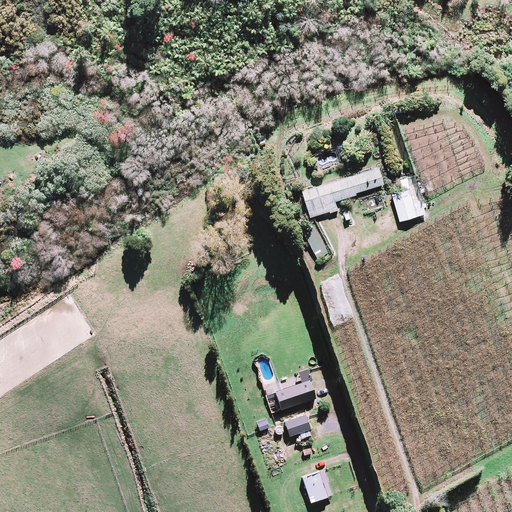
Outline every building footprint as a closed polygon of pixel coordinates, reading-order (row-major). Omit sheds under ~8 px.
[(330,182),(335,200),(356,194),(355,191),(385,183),(380,167),(330,182)] [(426,212),(417,182),(415,174),(406,177),(401,178),(404,189),(392,192),(400,219),(426,212)] [(337,208),(335,200),(330,182),(303,190),(311,216),(337,208)] [(312,433),(304,413),(284,421),(289,434),(297,431),(300,438),(312,433)] [(287,435),(284,423),(276,425),(279,437),(287,435)]
